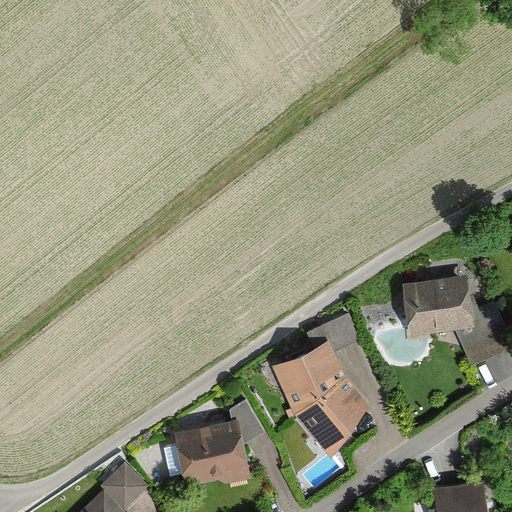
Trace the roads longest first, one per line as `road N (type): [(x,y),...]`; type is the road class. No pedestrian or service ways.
road 1 (residential): [(14,507),(394,254),(511,189)]
road 2 (residential): [(511,399),(328,511)]
